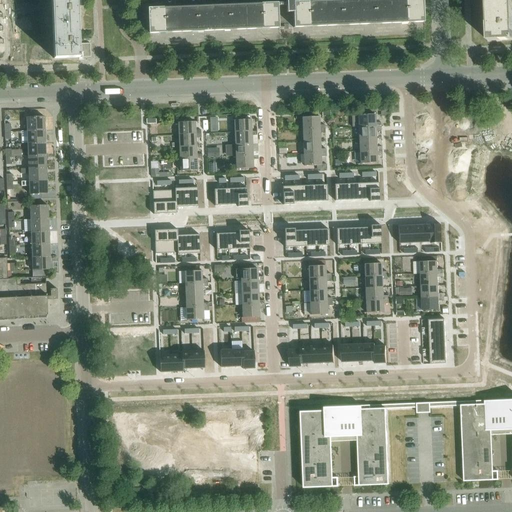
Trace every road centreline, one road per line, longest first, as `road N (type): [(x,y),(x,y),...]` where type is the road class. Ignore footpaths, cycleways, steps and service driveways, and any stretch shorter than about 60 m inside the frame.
road 1 (residential): [(277,377),(474,372),(469,237),(410,177),(409,78)]
road 2 (residential): [(85,334),(77,93)]
road 3 (residential): [(87,387),(277,377)]
road 4 (residential): [(420,213),(270,219)]
road 5 (tertiary): [(265,83),(409,78)]
road 6 (residential): [(276,339),(419,333)]
road 7 (residential): [(270,219),(265,83)]
road 8 (tertiary): [(141,89),(265,83)]
road 9 (residential): [(91,511),(87,387)]
road 10 (residential): [(276,339),(270,219)]
